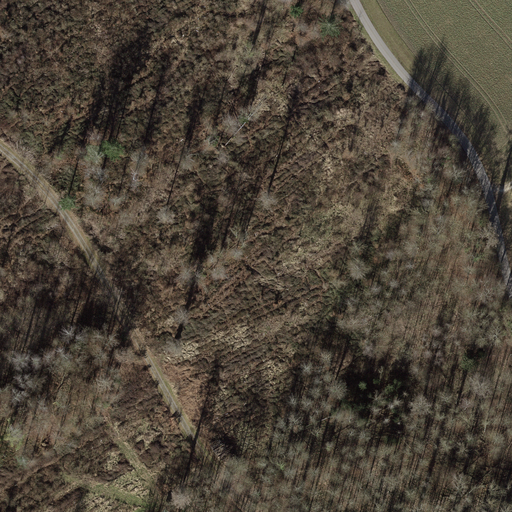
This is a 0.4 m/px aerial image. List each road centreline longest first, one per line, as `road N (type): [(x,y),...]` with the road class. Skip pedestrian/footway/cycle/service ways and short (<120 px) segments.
road 1 (track): [(0,146),(68,220),(201,456),(253,511)]
road 2 (unclassified): [(355,0),(389,56),(475,157),(511,290)]
